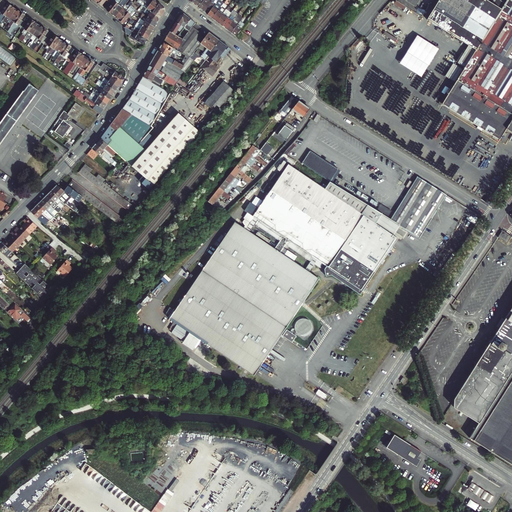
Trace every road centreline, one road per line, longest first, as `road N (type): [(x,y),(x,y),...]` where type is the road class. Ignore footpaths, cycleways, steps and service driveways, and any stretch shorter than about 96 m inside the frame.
road 1 (residential): [(498,219),(316,104)]
road 2 (tertiary): [(498,219),(379,397)]
road 3 (residential): [(29,201),(86,143),(138,69)]
road 4 (residential): [(511,480),(379,397)]
road 5 (residential): [(301,94),(178,2)]
road 6 (residential): [(223,210),(316,104)]
road 7 (tertiary): [(379,397),(300,511)]
road 8 (residential): [(301,94),(381,0)]
